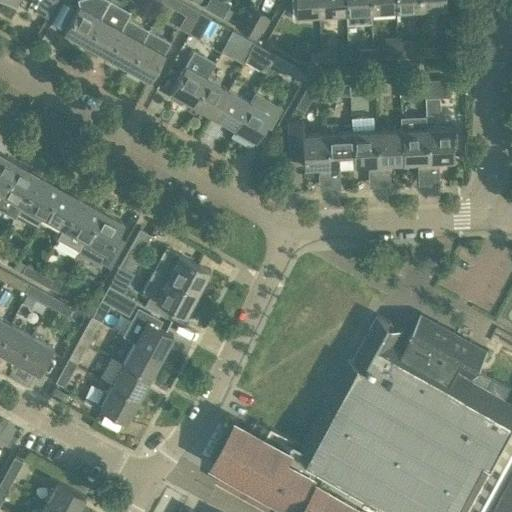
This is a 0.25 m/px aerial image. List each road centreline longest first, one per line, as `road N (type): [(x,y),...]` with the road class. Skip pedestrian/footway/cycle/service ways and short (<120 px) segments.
road 1 (residential): [(292,227),(0,64)]
road 2 (residential): [(146,476),(204,412),(292,227)]
road 3 (residential): [(488,212),(497,6)]
road 4 (residential): [(488,212),(292,227)]
road 5 (residential): [(146,476),(0,396)]
